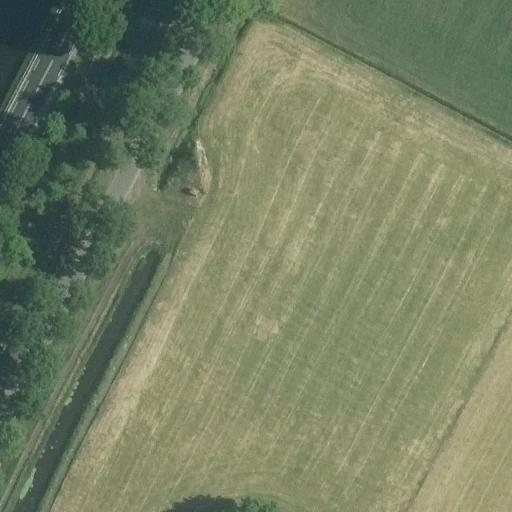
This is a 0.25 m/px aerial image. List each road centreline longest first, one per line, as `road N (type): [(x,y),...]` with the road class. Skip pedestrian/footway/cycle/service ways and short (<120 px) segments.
road 1 (unclassified): [(0,428),(218,0)]
road 2 (primary): [(0,157),(81,0)]
